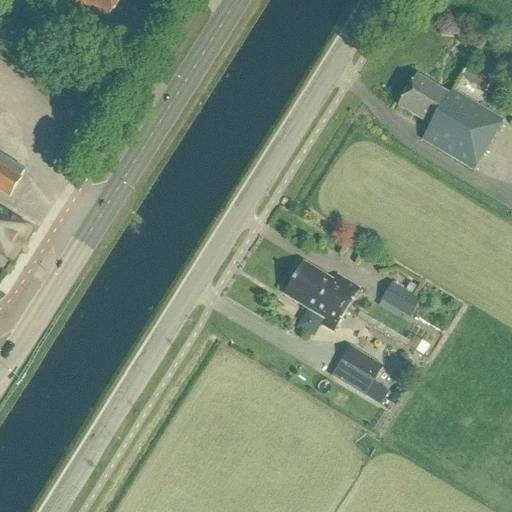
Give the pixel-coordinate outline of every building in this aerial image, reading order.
[(72,21),(70,24),(72,25),(84,7),(107,21),(120,0),(63,0),(72,6),(65,16),(72,21)] [(70,24),(72,21),(65,16),(60,23),(67,28),(70,24)] [(461,79),(486,93),(492,81),(468,67),(461,79)] [(450,95),(418,76),(399,108),(431,127),(423,142),(474,173),(504,122),(453,91),(450,95)] [(20,180),(25,172),(0,156),(0,192),(10,199),(21,180),(20,180)] [(31,232),(0,211),(0,253),(13,261),(31,232)] [(295,281),(348,313),(361,291),(339,277),(335,283),(306,265),(295,281)] [(335,334),(348,313),(295,281),(286,297),(327,322),(324,327),(335,334)] [(410,318),(421,300),(393,283),(382,302),(410,318)] [(369,324),(424,357),(430,347),(410,335),(407,340),(372,319),(369,324)] [(380,358),(392,365),(398,354),(386,347),(380,358)] [(366,397),(383,369),(350,348),(333,376),(366,397)] [(341,410),(352,390),(314,368),(302,388),(341,410)]
